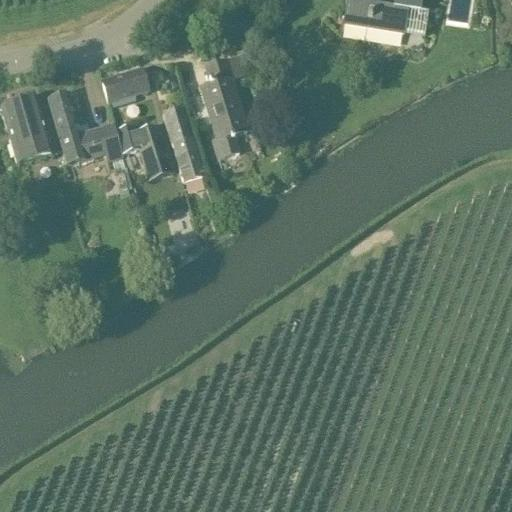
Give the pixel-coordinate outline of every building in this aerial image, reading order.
[(403,40),(407,15),(420,17),(422,0),(394,0),(393,11),(346,4),(342,31),(403,40)] [(240,159),(234,142),(249,137),(234,83),(255,77),(249,59),(228,64),(203,71),(208,89),(201,92),(215,143),(210,145),(217,166),(240,159)] [(142,75),(141,73),(101,85),(107,109),(148,97),(142,75)] [(47,105),(67,172),(105,161),(107,168),(123,163),(116,139),(113,129),(104,133),(79,140),(66,99),(47,105)] [(56,153),(48,127),(43,128),(34,102),(0,113),(18,169),(52,158),(51,155),(56,153)] [(203,183),(182,113),(163,119),(184,188),(203,183)] [(122,157),(140,152),(145,169),(166,163),(157,133),(137,139),(135,133),(116,139),(122,157)] [(147,225),(155,250),(175,244),(167,219),(147,225)]
